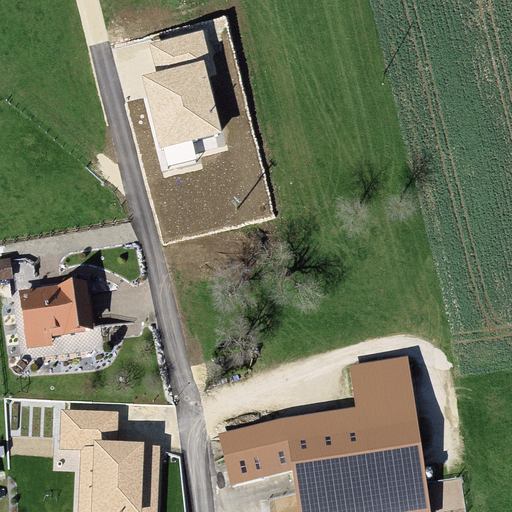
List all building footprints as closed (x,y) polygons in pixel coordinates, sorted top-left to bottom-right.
[(202,31),(131,48),(156,152),(227,135),(202,31)] [(88,294),(23,298),(27,351),(52,350),(51,337),(91,334),(88,294)] [(361,421),(289,431),(300,511),(411,511),(428,510),(409,368),(355,375),(361,421)] [(119,414),(64,413),(63,446),(79,447),(76,511),(159,511),(162,444),(118,443),(119,414)] [(283,428),(231,440),(242,488),(294,476),(283,428)]
